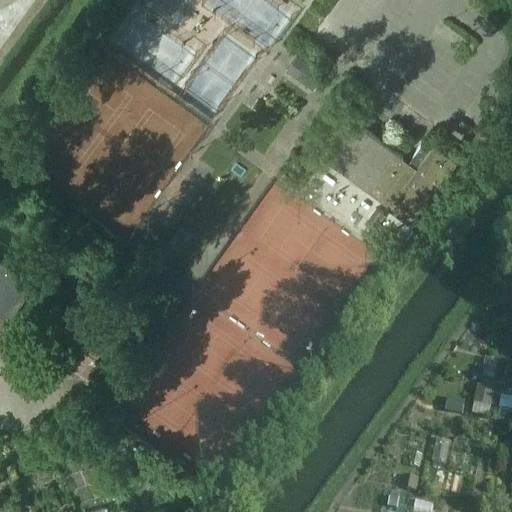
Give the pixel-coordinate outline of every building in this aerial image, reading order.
[(297,55),(286,71),(287,71),(313,90),(324,74),(297,55)] [(388,207),(396,212),(411,223),(457,160),(433,143),(428,151),(420,145),(409,161),(350,118),(349,118),(351,120),(330,149),(395,197),(388,207)] [(0,311),(10,319),(34,286),(0,260),(0,311)] [(506,339),(498,343),(504,354),(511,350),(511,340),(506,339)] [(485,360),(480,379),(493,382),(497,362),(485,360)] [(478,389),(475,404),(490,408),(493,392),(478,389)] [(511,399),(501,397),(498,410),(511,412),(511,399)] [(450,401),(448,413),(460,415),(463,403),(450,401)] [(436,442),(431,465),(445,467),(449,444),(436,442)] [(411,455),(409,468),(419,470),(421,457),(411,455)] [(404,478),(401,489),(414,492),(416,481),(404,478)] [(390,499),(389,507),(397,509),(398,501),(390,499)]
